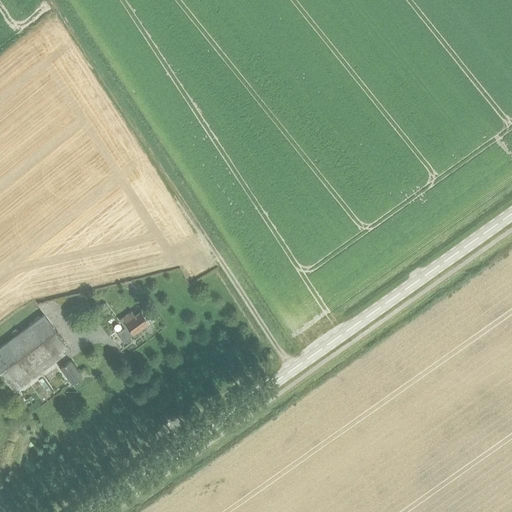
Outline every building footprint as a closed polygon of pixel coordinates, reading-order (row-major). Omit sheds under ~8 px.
[(111,312),(104,303),(92,313),(99,322),(111,312)] [(116,333),(122,342),(149,322),(148,321),(150,319),(145,314),(143,315),(140,310),(134,315),(131,311),(119,320),(124,327),(116,333)] [(42,314),(0,345),(0,372),(13,391),(64,352),(61,349),(66,345),(42,314)] [(69,359),(59,366),(71,383),(81,375),(69,359)] [(32,401),(39,397),(32,386),(26,389),(32,401)]
